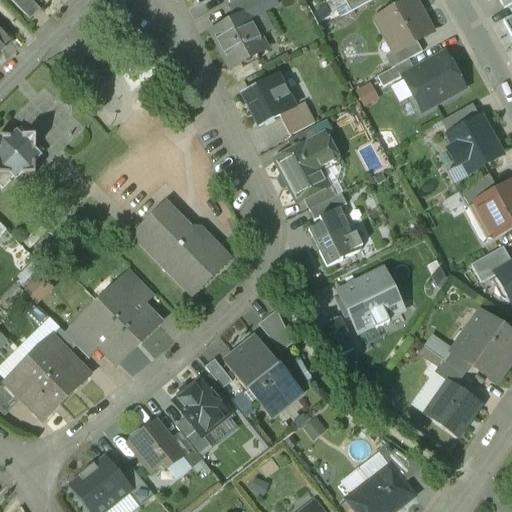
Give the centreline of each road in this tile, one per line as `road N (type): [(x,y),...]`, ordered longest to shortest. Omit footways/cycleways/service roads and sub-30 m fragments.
road 1 (residential): [(154,0),(203,71),(268,210),(273,258),(249,296),(207,336),(117,413),(27,471)]
road 2 (residential): [(96,0),(0,91)]
road 3 (residential): [(451,0),(511,108)]
